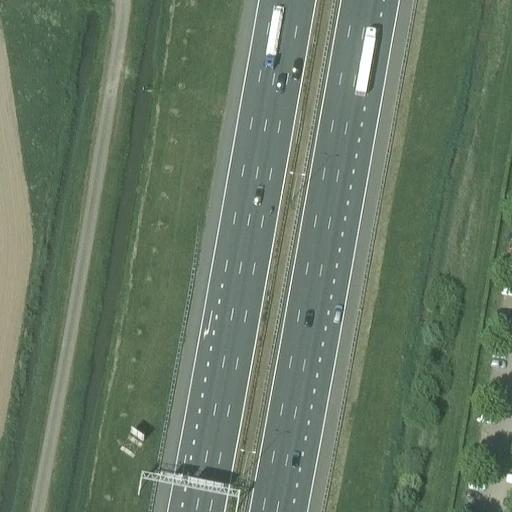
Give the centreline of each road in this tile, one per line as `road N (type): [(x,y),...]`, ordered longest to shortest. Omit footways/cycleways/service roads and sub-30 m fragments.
road 1 (motorway): [(260,511),(356,0)]
road 2 (motorway): [(286,0),(194,511)]
road 3 (unclassified): [(44,511),(133,0)]
